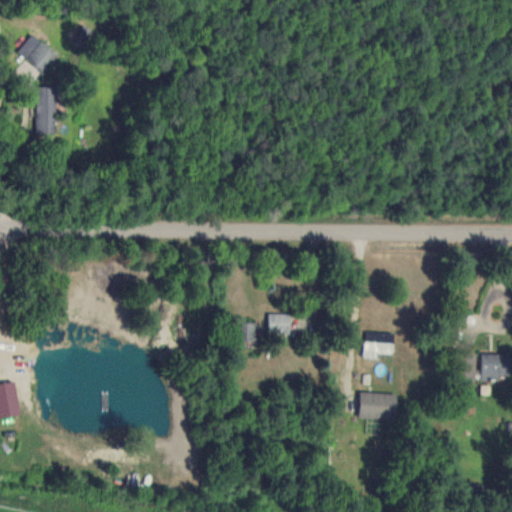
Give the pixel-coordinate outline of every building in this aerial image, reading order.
[(58,55),(42,40),(26,57),(42,72),(58,55)] [(36,85),(36,133),(56,133),(56,85),(36,85)] [(269,334),(291,334),(291,312),(269,312),(269,334)] [(258,321),(236,321),(236,339),(258,339),(258,321)] [(365,354),(393,354),(393,331),(365,331),(365,354)] [(511,352),(481,352),(481,378),(511,378),(511,352)] [(396,418),(396,392),(359,391),(359,417),(396,418)] [(483,483),(461,483),(461,499),(483,498),(483,483)]
